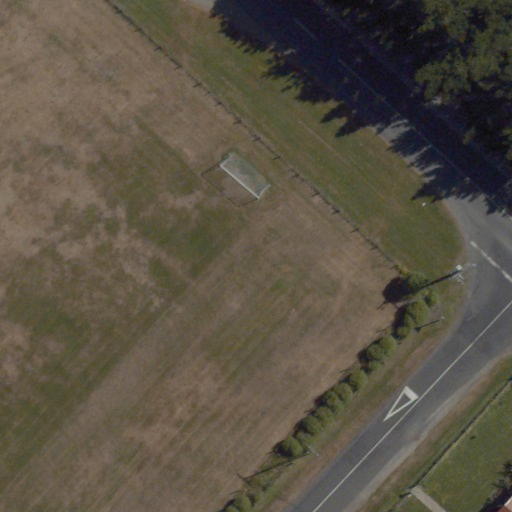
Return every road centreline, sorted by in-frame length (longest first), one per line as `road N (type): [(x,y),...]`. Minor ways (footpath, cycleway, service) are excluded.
road 1 (residential): [(273,0),(511,218)]
road 2 (residential): [(312,511),(511,302)]
